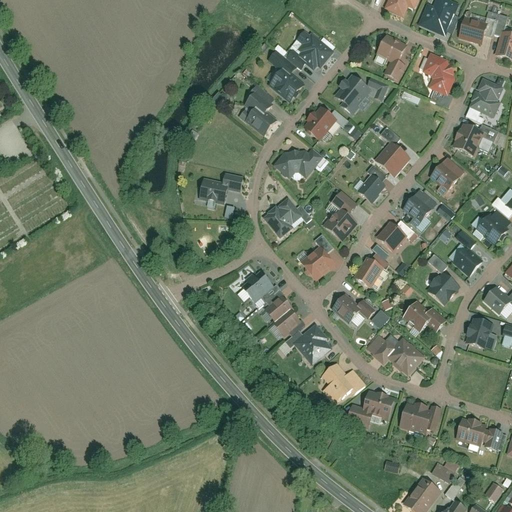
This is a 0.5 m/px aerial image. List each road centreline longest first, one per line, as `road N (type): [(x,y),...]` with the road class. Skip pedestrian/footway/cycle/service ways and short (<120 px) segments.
road 1 (tertiary): [(363,511),(265,429),(157,298)]
road 2 (residential): [(477,64),(432,155),(312,306)]
road 3 (tertiary): [(157,298),(0,55)]
road 4 (residential): [(377,20),(265,160),(253,199),(265,252)]
road 5 (residential): [(434,398),(467,303),(511,249)]
road 6 (residential): [(312,306),(385,383),(434,398)]
